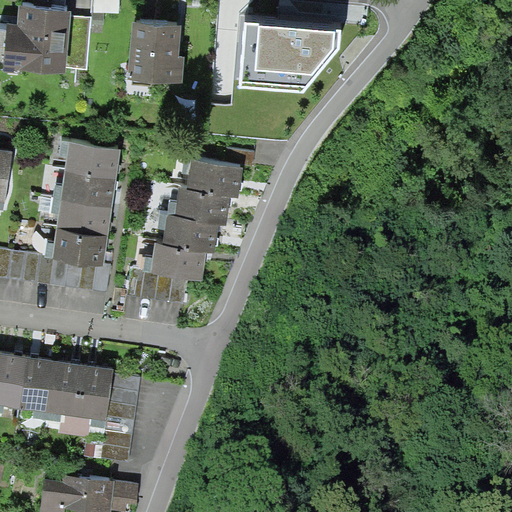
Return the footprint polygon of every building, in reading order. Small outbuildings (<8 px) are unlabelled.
[(19,2),(18,25),(0,23),(0,54),(16,55),(15,64),(59,67),(63,5),(19,2)] [(148,74),(170,75),(178,76),(179,53),(171,52),(173,20),(133,18),(129,72),(129,81),(148,82),(148,74)] [(357,18),(338,43),(353,55),(373,30),(357,18)] [(253,53),(252,73),(315,77),(319,26),(255,21),(255,25),(233,23),(231,52),(253,53)] [(311,117),(334,89),(321,77),(315,77),(303,109),(304,115),(311,117)] [(69,138),(65,167),(112,174),(117,145),(69,138)] [(223,147),(221,160),(190,156),(186,185),(226,191),(233,192),(237,163),(250,165),(252,151),(223,147)] [(10,150),(0,148),(0,196),(3,197),(10,150)] [(65,167),(61,196),(108,203),(112,174),(65,167)] [(179,184),(175,213),(215,219),(222,220),(226,191),(186,185),(179,184)] [(61,196),(57,226),(104,232),(108,203),(61,196)] [(168,212),(163,241),(202,247),(211,248),(215,219),(175,213),(168,212)] [(57,226),(53,255),(67,257),(81,259),(95,261),(100,262),(104,232),(57,226)] [(155,240),(151,269),(157,270),(172,272),(186,274),(198,276),(202,247),(163,241),(155,240)] [(10,249),(0,246),(0,275),(6,276),(10,249)] [(25,251),(10,249),(6,276),(20,278),(25,251)] [(39,253),(25,251),(20,278),(35,280),(39,253)] [(53,255),(39,253),(35,280),(49,282),(53,255)] [(67,257),(53,255),(49,282),(63,284),(67,257)] [(81,259),(67,257),(63,284),(77,286),(81,259)] [(95,261),(81,259),(77,286),(91,289),(95,261)] [(100,262),(95,261),(91,289),(106,291),(110,263),(100,262)] [(143,268),(129,266),(125,293),(139,296),(143,268)] [(151,269),(143,268),(139,296),(153,298),(157,270),(151,269)] [(172,272),(157,270),(153,298),(168,300),(172,272)] [(186,274),(172,272),(168,300),(182,302),(186,274)] [(24,354),(0,350),(0,398),(18,401),(24,354)] [(53,359),(24,354),(18,401),(47,405),(53,359)] [(83,363),(53,359),(47,405),(76,409),(83,363)] [(112,367),(83,363),(76,409),(105,414),(107,400),(109,385),(111,371),(112,367)] [(111,371),(109,385),(137,389),(140,375),(111,371)] [(109,385),(107,400),(135,404),(137,389),(109,385)] [(107,400),(105,414),(133,418),(135,404),(107,400)] [(105,414),(103,428),(131,432),(133,418),(105,414)] [(103,428),(101,442),(129,446),(131,432),(103,428)] [(101,442),(99,456),(127,461),(129,446),(101,442)] [(109,477),(65,471),(64,481),(42,478),(38,510),(54,511),(61,511),(63,502),(105,507),(107,496),(133,499),(135,482),(109,479),(109,477)]
